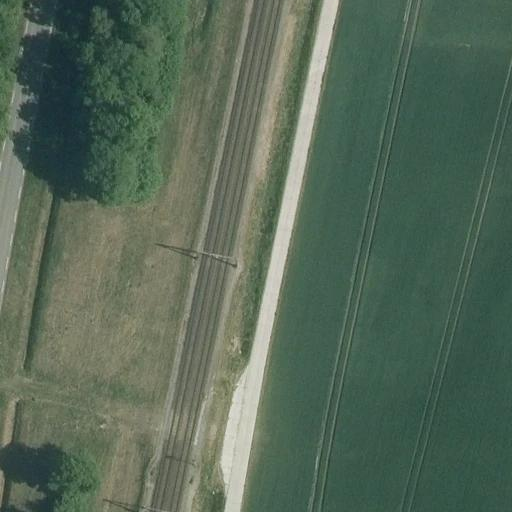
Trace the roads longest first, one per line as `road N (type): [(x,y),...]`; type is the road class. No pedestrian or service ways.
road 1 (track): [(230,511),(331,0)]
road 2 (track): [(511,458),(220,436)]
road 3 (secondary): [(0,241),(43,0)]
road 4 (track): [(139,419),(0,384)]
